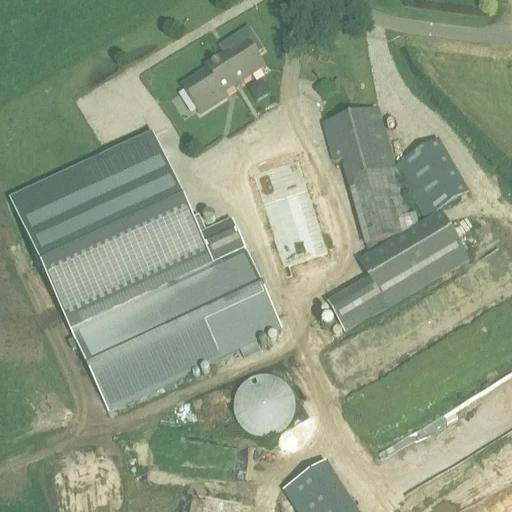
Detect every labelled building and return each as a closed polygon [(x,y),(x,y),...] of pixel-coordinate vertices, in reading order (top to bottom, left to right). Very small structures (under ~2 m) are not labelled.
[(224,94),(264,69),(246,42),(179,85),(199,116),(227,98),(224,94)] [(105,146),(152,126),(141,101),(124,108),(116,89),(86,101),(105,146)] [(367,248),(401,239),(413,232),(379,112),(325,127),(336,166),(344,164),(367,248)] [(13,206),(108,415),(282,331),(236,228),(203,243),(157,139),(13,206)] [(323,256),(299,160),(257,170),(281,266),(323,256)] [(426,175),(443,189),(451,179),(434,166),(426,175)] [(369,280),(328,306),(347,337),(388,311),(470,260),(448,226),(442,215),(413,232),(401,239),(358,264),(367,277),(369,280)] [(279,382),(275,380),(273,379),(271,379),(267,378),(264,378),(262,378),(258,379),(256,380),(253,381),(251,382),(249,383),(248,384),(246,385),(244,387),(243,388),(241,390),(240,392),(239,394),(237,396),(237,398),(236,400),(235,402),(235,404),(234,406),(234,408),(234,411),(234,413),(235,415),(235,417),(236,419),(237,422),(237,423),(239,425),(240,427),(243,431),(246,434),(248,435),(250,436),(253,438),(255,439),(260,440),(262,440),(266,441),(271,440),(275,439),(279,437),(281,436),(285,434),(287,432),(288,431),(290,429),(291,427),(293,423),(294,421),(295,419),(295,417),(296,415),(296,413),(296,411),(296,408),(296,406),(296,404),(295,402),(295,400),(294,397),(293,395),(292,393),(291,392),(289,390),(288,388),(286,387),(283,384),(279,382)]
